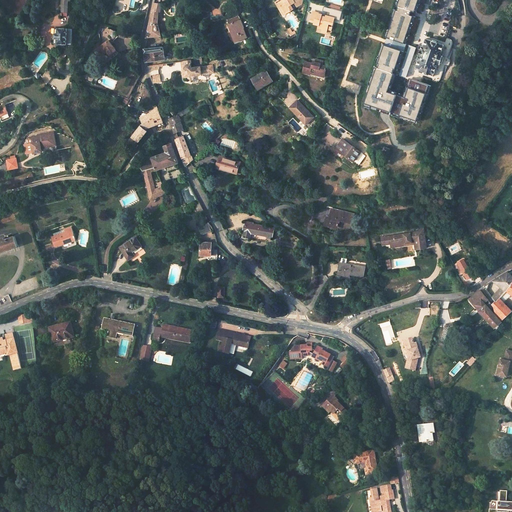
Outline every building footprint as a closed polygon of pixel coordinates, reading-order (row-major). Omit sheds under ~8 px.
[(284,7),(288,14),(295,9),(293,5),(297,3),(299,7),(304,4),(305,0),(304,0),(284,0),(284,1),(279,3),(282,8),(284,7)] [(431,86),(409,79),(404,95),(391,91),(396,75),(406,78),(414,55),(418,57),(421,50),(404,44),(413,16),(410,15),(411,12),(415,13),(418,0),(396,0),(395,6),(398,7),(397,11),(393,10),(384,37),(387,39),(385,46),(382,45),(376,64),(379,65),(378,69),(374,68),(366,92),(368,93),(365,105),(372,107),(372,109),(416,124),(417,122),(419,123),(431,86)] [(153,10),(147,37),(161,36),(158,23),(158,11),(153,10)] [(324,29),(329,30),(329,29),(333,30),(336,17),(328,15),(327,17),(323,16),(324,14),(315,12),(312,21),(316,22),(316,23),(321,25),(320,28),(324,29)] [(228,24),(235,41),(245,36),(239,20),(228,24)] [(56,48),(67,49),(67,40),(67,34),(67,29),(58,29),(55,29),(54,45),(57,45),(56,48)] [(416,68),(422,70),(430,73),(434,74),(438,61),(440,62),(440,60),(441,61),(443,55),(442,55),(443,53),(441,52),(444,45),(426,39),(424,45),(422,44),(421,50),(418,57),(418,58),(419,59),(416,68)] [(107,51),(113,58),(119,53),(108,40),(95,50),(100,57),(107,51)] [(163,47),(145,49),(145,56),(146,60),(146,61),(147,62),(148,62),(166,59),(163,47)] [(326,75),(329,66),(324,64),(325,61),(319,59),(318,62),(317,65),(315,64),(307,62),(305,71),(312,73),(313,69),(317,70),(317,72),(326,75)] [(188,60),(190,76),(204,74),(203,66),(192,67),(191,60),(188,60)] [(203,66),(204,74),(214,73),(213,64),(203,66)] [(46,80),(53,78),(51,71),(44,73),(46,80)] [(253,79),(259,89),(272,81),(266,71),(253,79)] [(290,108),(306,124),(314,117),(298,100),(290,108)] [(131,136),(138,141),(146,130),(145,129),(163,122),(159,111),(157,107),(150,113),(141,116),(143,123),(140,125),(131,136)] [(177,114),(178,114),(180,118),(190,111),(188,107),(177,114)] [(172,125),(175,133),(184,129),(181,120),(181,119),(180,118),(178,114),(170,120),(172,124),(172,125)] [(54,133),(31,139),(34,151),(35,156),(44,153),(43,150),(50,148),(50,147),(57,145),(54,133)] [(185,163),(186,166),(193,159),(185,136),(176,139),(183,158),(184,163),(185,163)] [(337,148),(353,160),(357,155),(358,156),(361,152),(344,139),(337,148)] [(139,164),(142,172),(142,171),(151,168),(152,172),(156,170),(179,162),(172,143),(171,143),(170,144),(164,146),(166,152),(150,157),(148,158),(144,160),(139,164)] [(230,171),(236,172),(239,162),(221,157),(218,165),(231,169),(230,171)] [(143,175),(150,199),(166,193),(161,181),(156,183),(157,184),(154,185),(150,173),(143,175)] [(324,225),(330,227),(331,224),(331,221),(339,224),(339,221),(351,225),(354,214),(332,208),(330,217),(326,216),(324,225)] [(207,221),(197,227),(202,235),(212,230),(207,221)] [(243,237),(251,239),(252,233),(273,237),(275,228),(260,224),(259,226),(253,224),(254,223),(246,221),(245,225),(244,225),(243,231),(244,231),(243,237)] [(380,235),(381,242),(390,241),(403,239),(403,241),(413,239),(414,241),(415,247),(426,245),(422,224),(417,225),(418,229),(409,230),(380,235)] [(51,236),(55,247),(76,240),(74,235),(73,235),(71,227),(64,229),(65,232),(51,236)] [(0,250),(17,245),(14,236),(0,240),(0,250)] [(119,247),(127,260),(134,256),(132,253),(141,247),(135,237),(119,247)] [(211,259),(217,260),(217,249),(212,249),(212,242),(206,242),(201,243),(200,255),(211,255),(211,259)] [(469,280),(476,276),(465,258),(459,262),(469,280)] [(351,275),(364,277),(365,267),(339,263),(338,273),(351,275)] [(492,297),(495,302),(497,300),(502,304),(503,303),(511,294),(511,275),(508,271),(501,276),(493,281),(501,287),(492,297)] [(469,299),(494,327),(501,321),(494,315),(484,303),(488,299),(480,290),(470,299),(469,299)] [(497,300),(495,302),(492,305),(490,301),(486,304),(491,309),(494,307),(495,314),(494,315),(501,321),(511,311),(503,303),(502,304),(497,300)] [(29,315),(19,318),(21,324),(31,322),(29,315)] [(109,330),(108,337),(115,338),(117,332),(132,335),(135,325),(105,318),(103,329),(109,330)] [(49,327),(53,342),(75,337),(72,322),(49,327)] [(162,328),(161,334),(182,339),(183,336),(189,337),(191,330),(163,324),(162,328)] [(221,352),(229,354),(232,343),(249,346),(251,337),(234,333),(223,330),(223,331),(222,338),(224,338),(223,341),(222,346),(220,345),(219,349),(221,350),(221,352)] [(12,359),(14,370),(22,368),(20,358),(19,357),(13,332),(5,334),(7,340),(0,341),(0,351),(7,350),(9,355),(11,354),(11,358),(12,359)] [(154,333),(152,339),(159,341),(161,334),(154,333)] [(408,360),(406,368),(415,370),(418,361),(417,358),(421,357),(416,343),(414,344),(412,338),(404,341),(407,352),(409,351),(411,357),(412,358),(411,361),(408,360)] [(143,345),(140,359),(149,361),(151,347),(143,345)] [(289,355),(289,360),(301,359),(301,357),(307,357),(307,354),(309,354),(312,356),(311,358),(322,363),(321,366),(327,369),(332,358),(320,352),(320,350),(315,348),(314,351),(311,350),(310,345),(306,345),(306,347),(293,348),(289,355)] [(511,350),(507,349),(505,359),(501,358),(497,374),(507,376),(509,367),(511,361),(511,360),(511,350)] [(9,355),(7,350),(0,351),(0,357),(0,358),(9,355)] [(407,360),(408,360),(411,361),(412,358),(411,357),(409,351),(407,352),(409,357),(408,357),(407,356),(407,355),(404,355),(404,356),(404,357),(405,358),(406,359),(406,360),(407,360)] [(344,369),(353,358),(347,354),(339,365),(344,369)] [(384,371),(387,377),(392,375),(389,368),(384,371)] [(334,394),(324,405),(332,414),(334,412),(336,415),(337,414),(342,419),(349,412),(338,401),(339,400),(334,394)] [(419,433),(420,441),(434,440),(433,431),(435,431),(434,422),(420,424),(421,432),(419,433)] [(363,470),(363,476),(368,475),(368,473),(372,473),(371,452),(351,454),(352,464),(362,463),(365,463),(366,470),(363,470)] [(399,477),(392,479),(393,485),(400,484),(399,477)] [(382,511),(390,511),(389,508),(386,508),(385,504),(386,504),(386,501),(389,501),(394,500),(393,492),(392,492),(391,487),(381,488),(382,493),(385,493),(385,497),(380,498),(381,501),(378,502),(377,490),(371,490),(372,498),(370,499),(371,507),(366,508),(366,511),(381,511),(380,508),(382,507),(382,511)] [(508,511),(509,510),(511,510),(511,502),(500,501),(501,490),(494,490),(493,501),(492,500),(491,509),(503,510),(503,511),(508,511)]
